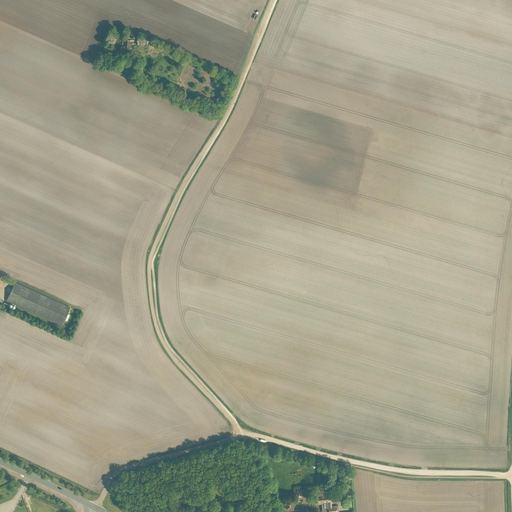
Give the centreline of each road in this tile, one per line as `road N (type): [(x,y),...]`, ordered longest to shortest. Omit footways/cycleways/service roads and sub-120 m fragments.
road 1 (track): [(272,0),(225,115),(180,186),(149,260),(158,331),(241,432)]
road 2 (track): [(241,432),(408,472),(511,474)]
road 3 (track): [(126,468),(241,432)]
